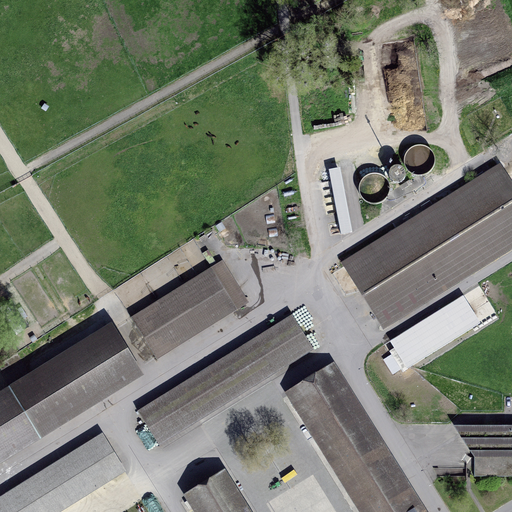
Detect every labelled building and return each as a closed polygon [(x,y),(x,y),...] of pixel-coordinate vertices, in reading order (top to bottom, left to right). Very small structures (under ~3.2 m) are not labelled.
[(435,165),(435,160),(434,155),(432,151),(428,148),(424,146),(419,145),(414,146),(410,148),(406,152),(404,157),(404,163),(406,168),(409,172),(414,175),(419,176),(425,175),(429,173),(433,169),(435,165)] [(343,232),(358,229),(348,165),(333,167),(343,232)] [(389,175),(389,177),(390,180),(392,182),(394,183),(397,183),(400,183),(402,181),(404,179),(405,177),(405,174),(405,171),(403,169),(400,167),(398,166),(395,167),(392,168),(390,170),(389,172),(389,175)] [(511,188),(500,169),(346,265),(383,324),(511,243),(511,188)] [(366,202),(371,204),(376,204),(382,202),(386,199),(389,195),(390,189),(389,184),(387,179),(383,176),(379,174),(374,173),(369,174),(365,177),(361,180),(359,184),(359,189),(360,194),(362,198),(366,202)] [(133,319),(156,358),(236,307),(212,269),(133,319)] [(292,314),(137,411),(160,446),(314,350),(292,314)] [(34,380),(58,418),(136,370),(112,331),(34,380)] [(415,511),(327,371),(295,390),(371,511),(415,511)] [(13,393),(0,401),(0,454),(37,432),(13,393)] [(474,476),(511,476),(511,424),(474,425),(474,476)] [(0,511),(52,511),(123,469),(101,433),(0,495),(0,511)] [(241,511),(219,477),(193,493),(204,511),(241,511)]
